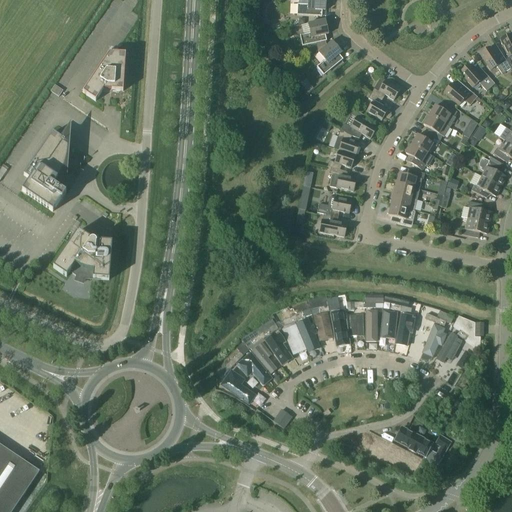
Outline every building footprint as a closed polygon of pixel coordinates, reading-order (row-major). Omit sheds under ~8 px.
[(308,0),(308,7),(297,6),(297,17),(322,18),(322,11),(324,11),(324,12),(325,12),(325,11),(324,11),(324,9),(325,9),(325,0),(308,0)] [(325,21),(308,25),(310,35),(300,37),(302,48),(327,42),(325,36),(328,36),(325,21)] [(510,58),(511,62),(511,36),(511,35),(500,40),(508,58),(510,58)] [(319,54),(325,62),(317,69),(324,77),(343,61),(339,56),(341,54),(332,43),(319,54)] [(497,67),(499,71),(502,75),(511,69),(501,54),(496,57),(490,48),(479,55),(490,71),(497,67)] [(109,54),(83,93),(96,102),(103,90),(123,92),(125,55),(109,54)] [(481,69),(476,73),(469,65),(460,74),(473,88),(479,83),(481,86),(489,79),(481,69)] [(290,77),(294,82),(300,77),(296,73),(290,77)] [(371,94),(375,96),(382,101),(385,96),(394,101),(400,90),(385,81),(383,80),(379,81),(371,94)] [(464,87),(460,91),(452,84),(443,94),(459,107),(464,101),(470,106),(475,100),(479,103),(481,101),(464,87)] [(63,91),(55,86),(51,91),(59,97),(63,91)] [(382,101),(375,96),(371,94),(368,99),(373,102),(366,113),(381,122),(388,111),(379,106),(382,101)] [(429,116),(450,129),(455,119),(454,118),(457,113),(447,107),(444,112),(435,107),(429,116)] [(450,129),(429,116),(423,126),(432,131),(429,136),(440,142),(443,137),(444,138),(450,129)] [(347,135),(351,137),(359,140),(361,135),(370,140),(377,129),(357,117),(347,134),(347,135)] [(324,123),(321,128),(329,132),(331,126),(324,123)] [(477,131),(484,136),(487,131),(480,127),(477,131)] [(351,137),(347,135),(347,134),(340,130),(338,138),(334,150),(338,151),(355,157),(359,145),(350,142),(351,137)] [(465,130),(462,136),(468,140),(472,134),(465,130)] [(22,191),(53,212),(61,200),(62,201),(66,195),(59,190),(62,186),(61,183),(57,181),(59,177),(60,176),(61,174),(62,172),(63,169),(65,165),(65,163),(66,161),(67,159),(67,157),(67,155),(68,152),(68,151),(68,148),(61,143),(63,140),(53,133),(24,176),(30,180),(22,191)] [(440,142),(429,136),(426,141),(417,136),(412,145),(434,159),(427,154),(433,145),(436,147),(440,142)] [(511,146),(505,142),(499,150),(497,149),(493,154),(505,162),(508,157),(511,160),(511,146)] [(434,159),(412,145),(406,155),(409,157),(415,160),(412,165),(412,164),(411,165),(422,172),(425,167),(434,159)] [(355,157),(338,151),(334,163),(329,162),(327,168),(331,169),(340,171),(341,166),(351,169),(355,157)] [(484,172),(481,178),(501,188),(506,178),(497,173),(499,168),(482,159),(479,165),(480,170),(484,172)] [(340,171),(331,169),(330,175),(332,176),(330,188),(336,189),(353,193),(356,180),(346,178),(347,173),(340,171)] [(396,185),(414,189),(416,179),(399,174),(396,185),(396,184),(396,185)] [(501,188),(481,178),(476,187),(474,186),(471,192),(484,198),(486,193),(496,198),(501,188)] [(419,191),(414,189),(396,185),(393,195),(411,200),(417,201),(419,191)] [(417,201),(411,200),(393,195),(391,206),(414,212),(417,201)] [(317,214),(323,215),(325,216),(338,218),(339,213),(349,215),(349,212),(351,212),(353,205),(351,205),(351,202),(329,198),(328,207),(319,205),(317,214)] [(307,203),(300,202),(299,210),(305,211),(306,211),(307,203)] [(489,224),(491,213),(481,211),(482,205),(469,202),(467,209),(470,209),(467,220),(489,224)] [(414,212),(391,206),(390,206),(391,206),(390,209),(388,210),(387,214),(389,216),(388,217),(398,219),(397,225),(411,228),(413,222),(415,213),(414,212)] [(299,210),(296,224),(302,225),(305,211),(299,210)] [(338,218),(325,216),(323,215),(322,221),(319,233),(344,238),(347,226),(337,224),(338,218)] [(489,224),(467,220),(465,230),(463,230),(462,236),(475,239),(477,233),(487,235),(489,224)] [(87,240),(88,239),(78,232),(53,269),(66,278),(71,272),(78,276),(76,281),(82,284),(84,279),(93,279),(93,280),(109,281),(112,244),(100,243),(100,245),(96,245),(96,244),(96,243),(95,242),(94,241),(93,241),(92,241),(91,241),(90,242),(87,240)] [(412,309),(392,304),(391,310),(407,314),(410,314),(412,309)] [(375,311),(374,315),(368,315),(366,340),(380,341),(382,312),(375,311)] [(437,318),(420,311),(418,316),(425,319),(435,323),(437,318)] [(345,312),(330,315),(336,343),(344,341),(341,326),(347,325),(345,312)] [(413,317),(413,315),(410,314),(407,314),(402,312),(396,342),(407,344),(410,332),(411,333),(412,331),(415,317),(413,317)] [(392,343),(396,314),(389,313),(388,324),(384,323),(381,341),(392,343)] [(314,317),(320,342),(333,339),(327,314),(314,317)] [(363,316),(350,317),(350,330),(357,329),(357,336),(364,336),(363,316)] [(459,317),(453,327),(457,329),(463,319),(459,317)] [(435,323),(444,327),(446,322),(437,318),(435,323)] [(310,319),(304,322),(297,324),(306,345),(312,342),(308,332),(314,329),(310,319)] [(467,321),(463,319),(457,329),(460,331),(460,330),(467,321)] [(480,345),(480,338),(475,338),(475,324),(467,321),(460,330),(460,331),(457,336),(477,349),(480,345)] [(296,326),(290,329),(292,335),(289,336),(290,340),(294,339),(299,353),(306,350),(296,326)] [(438,335),(440,330),(434,327),(424,351),(430,353),(435,342),(440,344),(443,337),(438,335)] [(416,328),(411,344),(417,346),(423,330),(416,328)] [(269,330),(260,335),(263,340),(272,335),(272,334),(271,333),(269,330)] [(457,338),(450,334),(437,359),(444,363),(447,357),(452,360),(460,346),(462,341),(457,338)] [(260,335),(251,341),(254,346),(263,340),(260,335)] [(273,336),(266,341),(282,364),(289,359),(280,346),(283,343),(280,338),(276,341),(273,336)] [(240,352),(244,357),(249,351),(245,347),(240,352)] [(266,347),(261,351),(256,355),(269,372),(279,365),(274,358),(266,347)] [(229,363),(234,367),(236,364),(244,357),(240,352),(229,363)] [(251,354),(238,365),(248,377),(253,373),(264,386),(272,380),(251,354)] [(229,363),(225,368),(229,372),(234,367),(229,363)] [(229,372),(225,368),(218,375),(222,379),(229,372)] [(244,381),(232,372),(222,386),(249,405),(255,397),(241,386),(244,381)] [(283,428),(291,417),(281,410),(273,421),(283,428)] [(435,446),(405,430),(398,444),(413,451),(412,452),(419,456),(420,455),(428,459),(435,446)] [(450,442),(439,436),(435,444),(446,450),(450,442)] [(0,511),(12,511),(40,472),(23,461),(15,455),(0,445),(0,511)]
